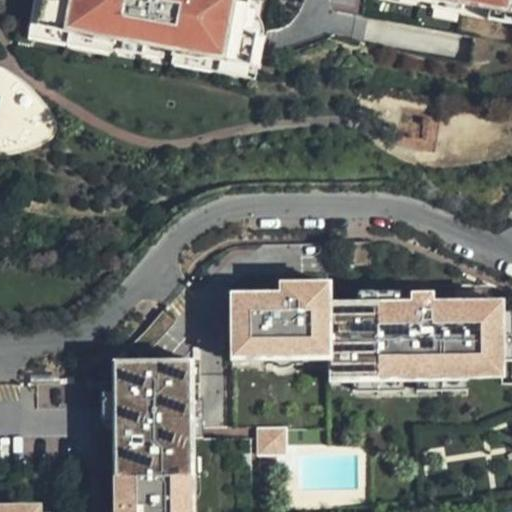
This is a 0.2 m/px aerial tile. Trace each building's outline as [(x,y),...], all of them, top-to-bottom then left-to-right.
[(31,0),(24,38),(135,60),(147,0),(31,0)] [(147,0),(135,60),(254,81),(261,40),(267,0),(147,0)] [(511,0),(391,0),(391,1),(511,25),(511,0)] [(374,267),(374,244),(351,244),(352,267),(374,267)] [(506,375),(505,305),(435,305),(435,297),(416,297),(416,305),(332,306),(331,286),(285,286),(285,312),(270,312),(270,296),(236,296),(236,352),(269,351),(269,358),(306,358),(306,351),(332,350),(332,373),(355,372),(355,381),(469,381),(487,380),(487,375),(506,375)] [(134,346),(147,359),(180,324),(166,312),(162,318),(154,327),(142,339),(134,346)] [(203,364),(118,364),(118,511),(194,511),(194,498),(188,498),(188,456),(194,456),(193,440),(204,440),(203,364)] [(279,455),(279,429),(252,430),(252,455),(279,455)]
